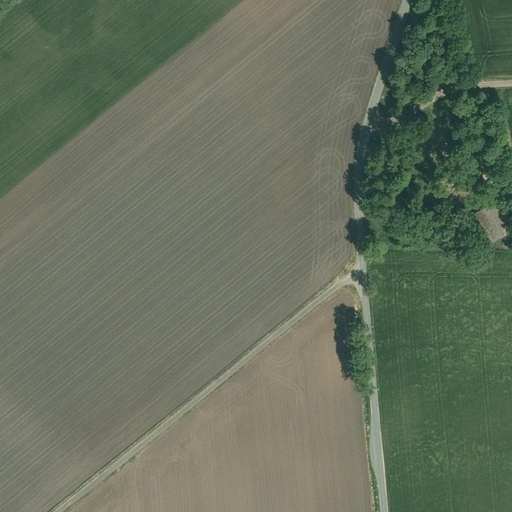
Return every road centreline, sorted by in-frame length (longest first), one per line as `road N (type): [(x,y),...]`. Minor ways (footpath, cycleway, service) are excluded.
road 1 (unclassified): [(369,120),(358,208),(384,511)]
road 2 (unclassified): [(511,85),(441,92),(390,123),(369,120)]
road 3 (unclassified): [(404,0),(369,120)]
